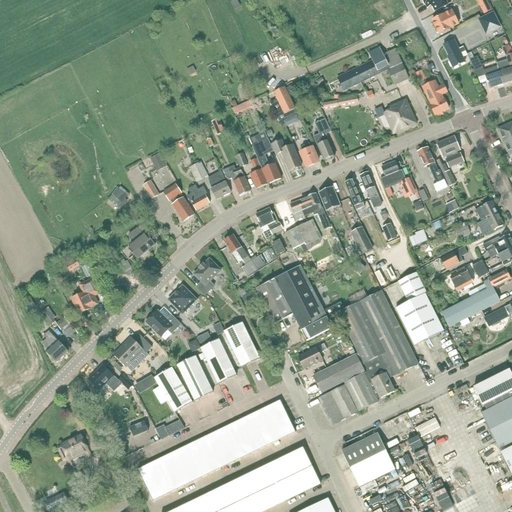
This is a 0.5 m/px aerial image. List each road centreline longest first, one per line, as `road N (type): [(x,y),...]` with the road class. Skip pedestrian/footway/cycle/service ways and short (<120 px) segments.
road 1 (tertiary): [(0,451),(61,376),(226,219),(466,118)]
road 2 (unclassified): [(320,442),(511,347)]
road 3 (unclassified): [(294,387),(139,460)]
road 4 (unclassified): [(316,433),(163,506)]
road 5 (unclassified): [(466,118),(406,0)]
